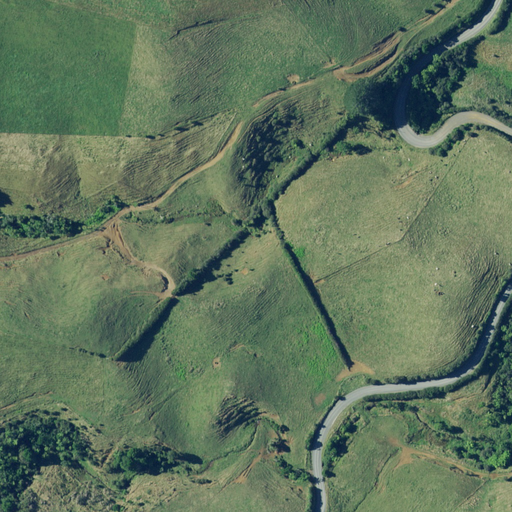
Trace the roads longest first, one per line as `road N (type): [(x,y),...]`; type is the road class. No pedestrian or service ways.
road 1 (unclassified): [(511,282),(472,349),(448,370),(343,398),(313,429),(304,511)]
road 2 (unclassified): [(493,0),(465,32),(403,73),(391,97),(399,123),(413,134),(476,113),(511,131)]
